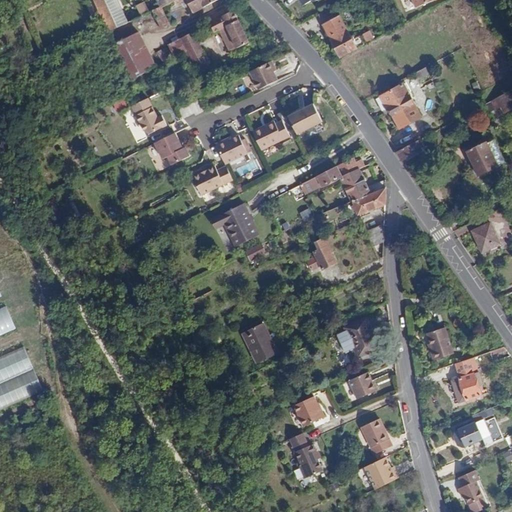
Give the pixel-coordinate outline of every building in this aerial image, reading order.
[(124,0),(93,0),(108,31),(141,16),(136,6),(129,9),(124,0)] [(217,0),(190,0),(194,7),(191,9),(193,12),(217,0)] [(136,6),(141,16),(152,11),(147,1),(136,6)] [(159,7),(152,11),(161,29),(168,25),(159,7)] [(249,42),(233,9),(217,19),(215,20),(228,48),(225,49),(227,52),(249,42)] [(349,37),(339,15),(323,23),(339,56),(362,45),(357,33),(349,37)] [(185,52),(182,54),(187,64),(193,61),(194,64),(196,67),(207,62),(193,32),(181,39),(187,51),(185,52)] [(138,33),(115,45),(133,79),(156,67),(138,33)] [(168,46),(175,58),(182,54),(185,52),(179,40),(168,46)] [(268,63),(249,72),(257,90),(276,80),(268,63)] [(400,127),(421,116),(403,84),(385,94),(391,106),(389,107),(400,127)] [(511,107),(511,88),(496,97),(504,112),(511,107)] [(391,106),(385,94),(380,97),(386,109),(389,107),(391,106)] [(157,117),(148,98),(131,106),(144,131),(149,134),(167,125),(162,115),(157,117)] [(287,117),(296,135),(321,121),(312,104),(287,117)] [(273,121),(252,132),(261,150),(289,136),(281,121),(275,124),(273,121)] [(175,132),(155,142),(163,158),(168,156),(173,164),(187,157),(189,153),(186,149),(183,148),(175,132)] [(239,135),(216,146),(225,164),(247,154),(239,135)] [(411,144),(397,152),(401,160),(424,148),(421,142),(429,138),(427,135),(411,144)] [(492,138),(487,141),(499,166),(505,163),(492,138)] [(499,166),(487,141),(467,151),(480,176),(491,170),(499,166)] [(357,161),(355,157),(338,166),(343,176),(351,172),(360,168),(366,165),(363,159),(357,161)] [(215,166),(192,177),(201,194),(232,179),(226,166),(217,170),(215,166)] [(343,176),(338,166),(301,185),(305,194),(342,176),(343,176)] [(351,172),(343,176),(342,176),(352,201),(353,200),(386,187),(386,178),(368,185),(360,168),(351,172)] [(491,170),(480,176),(476,177),(481,189),(496,181),(491,170)] [(387,189),(386,187),(353,200),(358,214),(386,204),(387,189)] [(259,233),(246,200),(213,217),(217,227),(226,222),(236,245),(259,233)] [(372,245),(383,241),(385,223),(366,230),(372,245)] [(489,223),(472,230),(481,251),(499,243),(489,223)] [(337,260),(326,237),(316,241),(320,249),(311,253),(313,258),(309,260),(312,268),(321,264),(323,269),(336,263),(335,261),(337,260)] [(245,250),(249,261),(266,255),(261,244),(245,250)] [(8,309),(0,311),(0,337),(17,331),(8,309)] [(348,328),(338,332),(345,352),(355,348),(358,355),(379,347),(368,318),(347,326),(348,328)] [(244,332),(245,335),(265,325),(263,322),(244,332)] [(265,325),(245,335),(258,362),(278,352),(265,325)] [(427,332),(431,342),(433,350),(431,351),(433,359),(453,352),(445,326),(427,332)] [(511,355),(505,347),(490,351),(494,360),(511,355)] [(27,349),(0,359),(0,410),(44,394),(27,349)] [(471,357),(455,363),(467,399),(487,393),(487,388),(484,389),(482,385),(484,384),(480,371),(476,372),(475,369),(471,357)] [(370,372),(351,381),(359,400),(378,391),(370,372)] [(316,396),(296,405),(305,428),(325,419),(316,396)] [(498,440),(488,417),(456,430),(453,435),(457,444),(462,447),(483,438),(486,445),(498,440)] [(379,422),(362,431),(374,457),(392,449),(379,422)] [(306,436),(295,440),(298,449),(309,444),(306,436)] [(298,449),(295,440),(292,442),(302,468),(300,469),(305,480),(307,479),(302,463),(299,455),(298,449)] [(314,457),(318,455),(315,447),(311,449),(309,444),(298,449),(299,455),(302,463),(314,457)] [(302,463),(307,479),(323,473),(319,462),(320,461),(318,455),(314,457),(302,463)] [(393,469),(388,459),(367,469),(378,491),(401,480),(398,473),(395,474),(393,469)] [(463,485),(461,485),(464,493),(468,502),(482,496),(476,479),(480,478),(475,469),(459,476),(463,485)]
